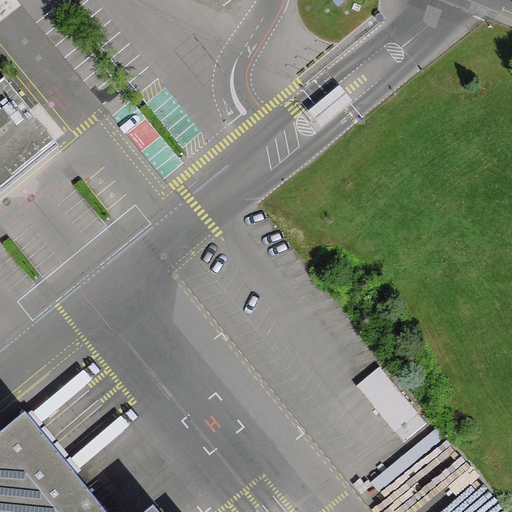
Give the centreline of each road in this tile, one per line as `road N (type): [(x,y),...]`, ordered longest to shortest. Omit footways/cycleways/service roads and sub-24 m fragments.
road 1 (unknown): [(223,192),(354,369)]
road 2 (unknown): [(129,269),(30,200),(14,193),(0,199)]
